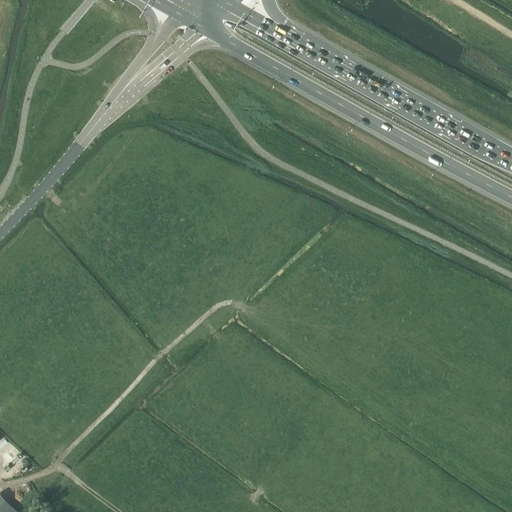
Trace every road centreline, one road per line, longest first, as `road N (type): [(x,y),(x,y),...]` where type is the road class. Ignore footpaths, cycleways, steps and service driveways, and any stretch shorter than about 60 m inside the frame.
road 1 (trunk): [(208,29),(511,197)]
road 2 (trunk): [(511,161),(232,7)]
road 3 (tertiary): [(0,234),(137,76)]
road 4 (track): [(120,511),(58,467),(0,488)]
